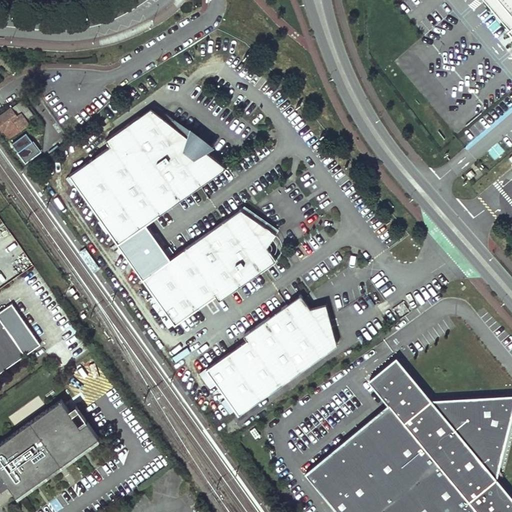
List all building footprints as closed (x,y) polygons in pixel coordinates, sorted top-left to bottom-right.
[(483,0),(511,31),(511,30),(511,18),(495,0),(483,0)] [(511,0),(495,0),(511,18),(511,30),(511,31),(508,34),(511,38),(511,0)] [(6,128),(11,135),(28,123),(26,119),(33,114),(23,99),(15,105),(21,113),(18,116),(12,108),(0,115),(0,126),(3,130),(6,128)] [(226,166),(151,106),(106,137),(111,144),(69,174),(118,243),(226,166)] [(33,140),(18,151),(26,162),(41,151),(33,140)] [(264,243),(273,229),(238,205),(140,274),(172,320),(213,291),(217,296),(273,256),(264,243)] [(99,268),(84,248),(78,252),(93,273),(99,268)] [(338,343),(326,301),(311,306),(301,293),(245,333),(248,338),(207,366),(219,383),(240,412),(338,343)] [(0,371),(24,354),(0,318),(0,371)] [(499,390),(425,394),(390,351),(363,373),(382,397),(298,466),(335,511),(511,511),(511,499),(490,473),(508,401),(499,390)] [(219,383),(207,366),(199,372),(211,388),(219,383)] [(330,389),(345,407),(358,396),(343,378),(330,389)] [(508,401),(511,389),(499,390),(508,401)] [(60,406),(0,447),(0,495),(7,490),(25,478),(33,489),(98,444),(87,428),(80,433),(68,417),(60,406)] [(87,428),(75,412),(68,417),(80,433),(87,428)] [(15,502),(33,489),(25,478),(7,490),(15,502)]
